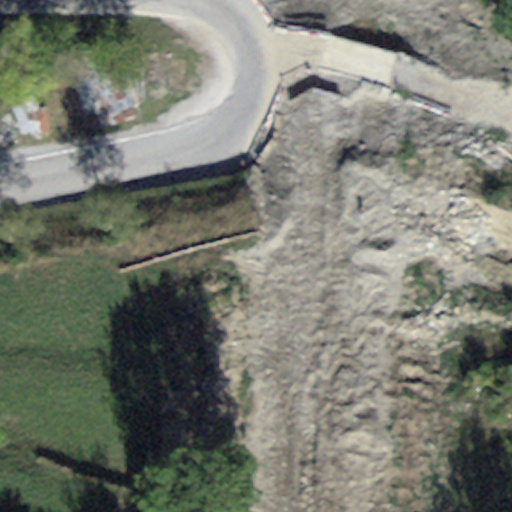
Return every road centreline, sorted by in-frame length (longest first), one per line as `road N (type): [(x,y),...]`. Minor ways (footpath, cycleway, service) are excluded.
road 1 (tertiary): [(206,0),(229,8),(255,41),(257,79),(247,110),(223,132),(180,149),(0,190)]
road 2 (track): [(255,41),(375,62),(511,120)]
